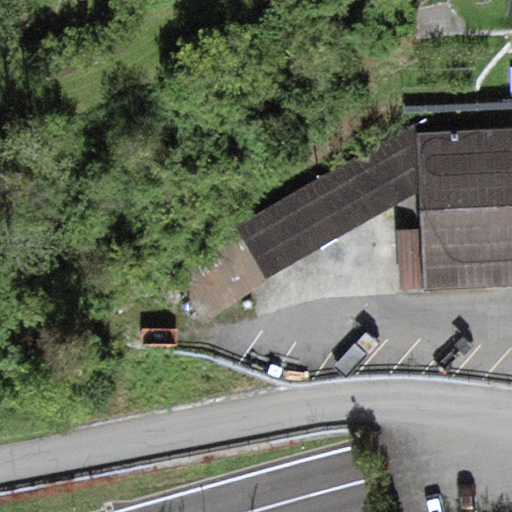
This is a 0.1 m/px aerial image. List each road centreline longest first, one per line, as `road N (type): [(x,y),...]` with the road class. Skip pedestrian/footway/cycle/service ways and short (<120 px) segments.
road 1 (residential): [(0,464),(346,404),(400,401),(511,415)]
road 2 (primary): [(261,511),(511,450)]
road 3 (residential): [(511,315),(342,323)]
